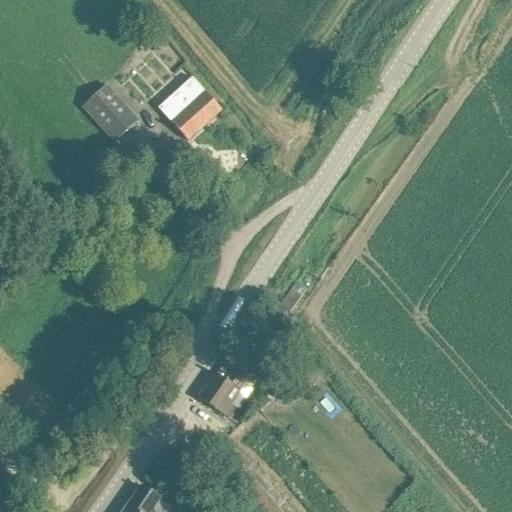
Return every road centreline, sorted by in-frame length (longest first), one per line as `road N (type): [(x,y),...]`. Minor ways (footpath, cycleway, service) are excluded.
road 1 (tertiary): [(209,350),(444,0)]
road 2 (residential): [(60,511),(188,351),(209,350)]
road 3 (tertiary): [(104,511),(209,350)]
